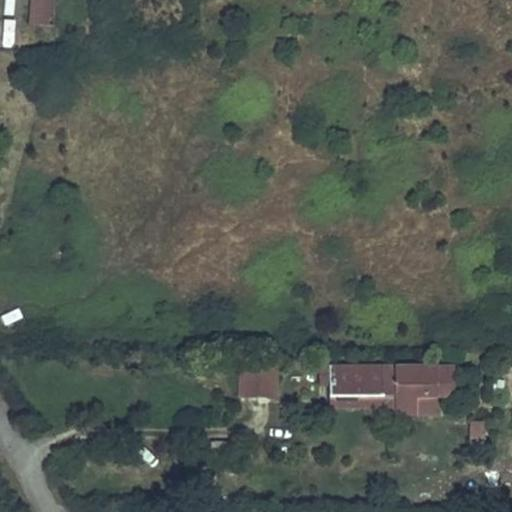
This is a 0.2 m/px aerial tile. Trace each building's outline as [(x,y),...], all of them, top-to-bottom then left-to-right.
[(53,25),(54,0),(31,0),(30,24),(53,25)] [(278,361),(242,362),(242,396),(277,396),(278,361)] [(457,362),(316,361),(316,374),(330,373),(330,385),(330,389),(394,391),(396,411),(416,411),(415,391),(435,390),(457,391),(457,362)] [(330,373),(316,374),(316,385),(330,385),(330,373)] [(394,391),(330,389),(330,402),(378,401),(378,411),(396,411),(394,391)] [(436,411),(435,390),(415,391),(416,411),(436,411)] [(231,441),(209,441),(209,458),(231,458),(231,441)]
